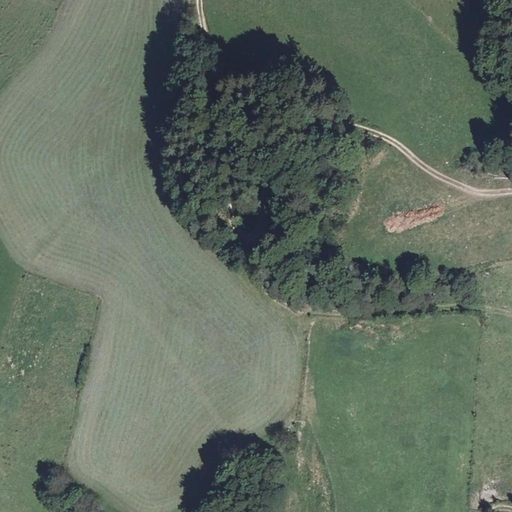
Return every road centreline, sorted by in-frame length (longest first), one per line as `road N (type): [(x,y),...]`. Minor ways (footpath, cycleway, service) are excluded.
road 1 (track): [(258,212),(258,271),(269,293),(290,306),(511,311)]
road 2 (track): [(201,0),(212,157),(258,271)]
